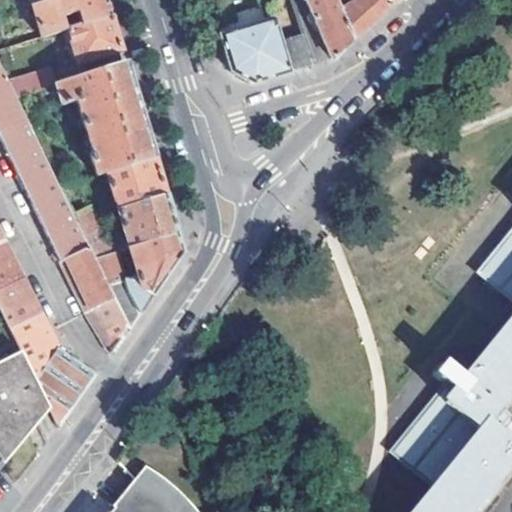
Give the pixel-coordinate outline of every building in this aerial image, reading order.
[(31,7),(41,36),(66,29),(63,18),(76,14),(79,25),(109,17),(103,0),(50,0),(51,1),(31,7)] [(305,0),(332,58),(341,49),(353,39),(336,1),(335,0),(305,0)] [(377,17),(394,0),(338,0),(336,1),(353,39),(377,17)] [(294,14),(278,19),(285,43),(302,37),(294,14)] [(66,29),(76,64),(119,52),(109,17),(79,25),(66,29)] [(220,37),(230,73),(252,84),(266,79),(310,65),(302,37),(285,43),(278,19),(220,37)] [(0,308),(59,426),(95,374),(60,350),(0,231),(0,135),(9,155),(83,307),(111,352),(128,331),(94,259),(78,226),(72,214),(15,97),(8,82),(0,65),(0,308)] [(89,154),(96,176),(106,173),(152,161),(138,116),(124,65),(57,85),(55,85),(60,106),(78,100),(93,152),(89,154)] [(8,82),(15,97),(55,85),(57,85),(51,69),(8,82)] [(152,161),(106,173),(117,212),(164,198),(161,189),(152,161)] [(164,198),(117,212),(127,248),(174,235),(172,226),(164,198)] [(90,205),(72,214),(78,226),(98,217),(90,205)] [(98,217),(78,226),(94,259),(116,251),(114,245),(98,217)] [(472,511),(511,463),(511,451),(490,433),(497,424),(502,418),(494,413),(511,391),(511,231),(477,273),(511,302),(511,318),(462,380),(451,371),(451,370),(451,369),(450,368),(449,366),(448,365),(446,364),(445,363),(443,363),(441,363),(433,372),(434,374),(434,376),(435,377),(436,378),(438,379),(439,380),(441,381),(443,381),(454,389),(450,395),(443,390),(390,453),(433,487),(412,511),(472,511)] [(167,273),(180,254),(174,235),(127,248),(139,276),(124,280),(127,291),(139,314),(149,300),(167,273)] [(94,259),(128,331),(139,314),(127,291),(124,280),(116,251),(94,259)] [(20,354),(0,364),(0,466),(1,468),(49,412),(20,354)] [(193,511),(178,497),(161,482),(142,469),(134,480),(114,506),(120,511),(193,511)]
